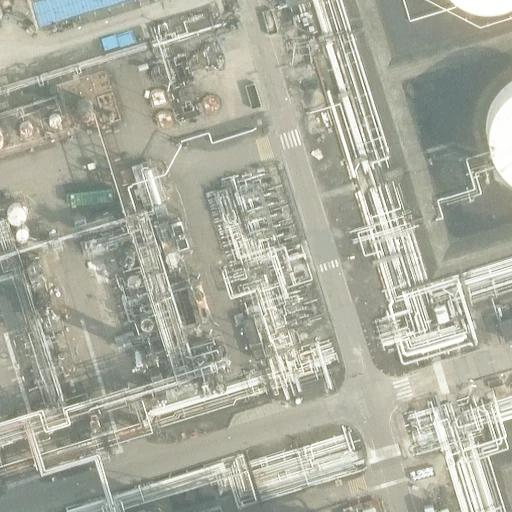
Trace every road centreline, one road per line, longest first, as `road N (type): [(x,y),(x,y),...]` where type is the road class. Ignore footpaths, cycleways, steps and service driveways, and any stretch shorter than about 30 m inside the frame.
road 1 (unknown): [(191,163),(267,430)]
road 2 (unknown): [(0,35),(210,0)]
road 3 (unknown): [(0,177),(148,133),(167,157),(191,163)]
